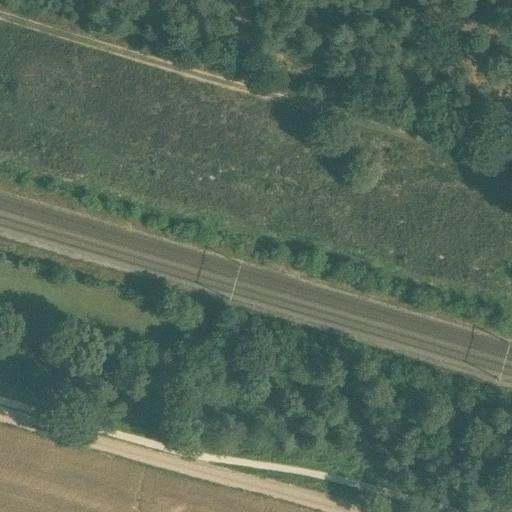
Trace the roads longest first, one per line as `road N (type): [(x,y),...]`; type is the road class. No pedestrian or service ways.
road 1 (track): [(511,166),(0,15)]
road 2 (track): [(344,511),(0,416)]
